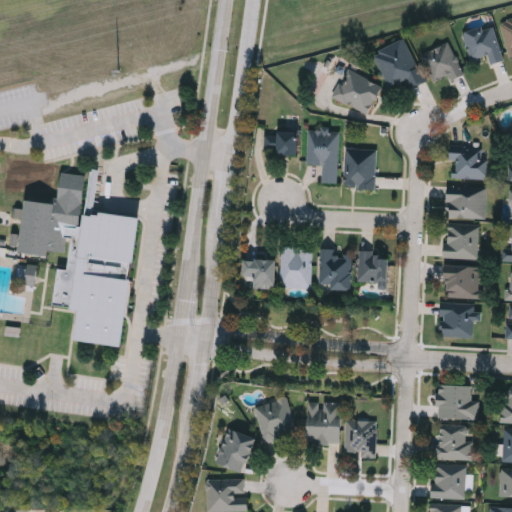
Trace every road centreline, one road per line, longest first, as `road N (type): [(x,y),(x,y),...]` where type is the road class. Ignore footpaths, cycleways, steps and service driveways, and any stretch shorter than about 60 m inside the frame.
road 1 (residential): [(401,511),(425,138)]
road 2 (secondary): [(221,0),(188,288)]
road 3 (residential): [(400,359),(374,347),(225,333)]
road 4 (residential): [(223,349),(372,364),(400,359)]
road 5 (secondary): [(179,343),(145,511)]
road 6 (secondary): [(248,153),(265,0)]
road 7 (residential): [(414,222),(310,214),(280,196)]
